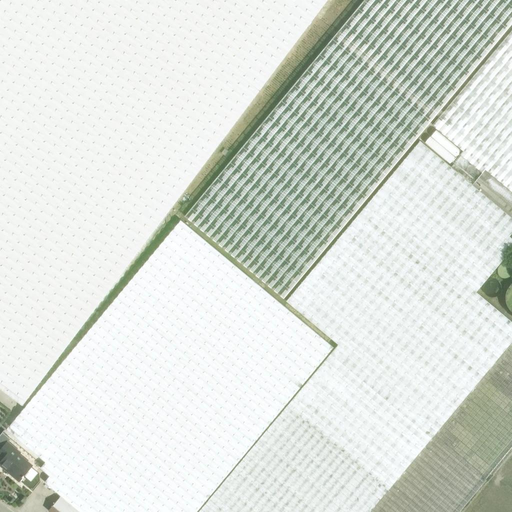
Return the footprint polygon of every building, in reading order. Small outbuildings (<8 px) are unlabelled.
[(0,0),(0,388),(23,406),(328,0),(0,0)] [(511,0),(365,0),(185,216),(284,299),(494,47),(511,24),(511,0)] [(215,492),(198,511),(460,511),(464,508),(487,481),(485,479),(511,447),(511,318),(478,290),(511,249),(511,239),(508,236),(510,234),(511,232),(511,217),(472,184),(485,169),(511,191),(511,29),(437,120),(432,126),(463,151),(460,155),(461,155),(451,167),(419,141),(363,208),(328,250),(292,293),(286,301),(338,345),(282,412),(215,492)] [(511,191),(485,169),(472,184),(511,217),(511,191)] [(44,484),(60,498),(77,511),(197,511),(334,347),(180,220),(5,431),(44,463),(39,469),(49,478),(44,484)] [(511,283),(511,284),(509,286),(506,289),(505,292),(504,296),(503,300),(504,303),(505,307),(507,310),(509,313),(510,314),(511,315),(511,283)] [(19,481),(32,467),(12,449),(14,448),(7,442),(0,450),(0,454),(4,458),(1,462),(12,472),(10,473),(19,481)] [(77,511),(60,498),(48,511),(77,511)]
